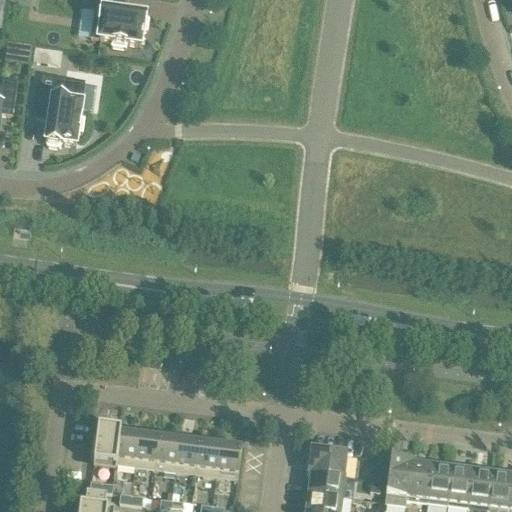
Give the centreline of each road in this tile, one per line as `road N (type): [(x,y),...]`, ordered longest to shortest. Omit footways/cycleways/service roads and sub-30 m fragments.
road 1 (secondary): [(117,285),(333,330),(452,334)]
road 2 (secondary): [(452,334),(298,299),(117,285)]
road 3 (residential): [(0,186),(92,181),(143,133),(171,74),(191,0)]
road 4 (residential): [(511,445),(283,417)]
road 5 (residential): [(283,417),(61,390)]
road 6 (residential): [(47,511),(61,390)]
